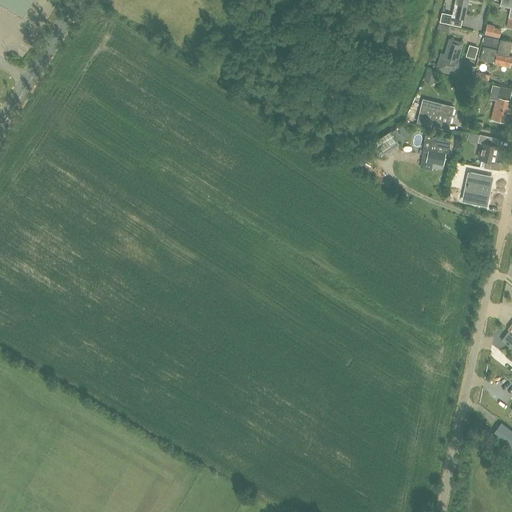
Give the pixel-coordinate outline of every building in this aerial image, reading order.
[(0,0),(0,1),(22,16),(31,0),(0,0)] [(442,11),(439,22),(454,25),(461,26),(462,19),(465,20),(468,3),(468,0),(455,0),(453,13),(442,11)] [(511,0),(501,0),(501,5),(511,7),(506,27),(511,28),(511,0)] [(501,29),(494,27),(493,29),(486,27),(484,34),(499,38),(501,29)] [(498,48),(500,40),(485,36),(483,44),(498,48)] [(441,54),(437,68),(456,74),(460,60),(457,59),(461,44),(459,43),(458,41),(454,40),(452,41),(450,40),(445,55),(441,54)] [(511,59),(511,56),(497,53),(498,50),(483,46),(480,60),(493,63),(493,64),(510,68),(511,59)] [(427,70),(425,74),(427,75),(426,82),(432,84),(436,72),(427,70)] [(486,74),(476,72),(474,79),(484,81),(486,74)] [(510,100),(511,91),(511,88),(492,85),(489,99),(495,100),(490,120),(505,123),(508,112),(509,112),(510,109),(508,108),(510,100)] [(448,130),(455,106),(423,98),(416,123),(448,130)] [(466,115),(464,123),(476,125),(477,117),(466,115)] [(380,152),(398,141),(391,131),(374,142),(380,152)] [(431,167),(442,169),(446,153),(449,154),(450,146),(433,142),(434,137),(425,135),(422,148),(429,150),(426,163),(432,164),(431,167)] [(481,143),(477,158),(491,162),(496,163),(500,146),(498,146),(499,139),(479,135),(477,142),(481,143)] [(469,172),(464,199),(485,203),(490,177),(469,172)] [(493,433),(492,433),(495,435),(511,448),(511,430),(511,431),(511,432),(509,436),(497,427),(493,433)]
